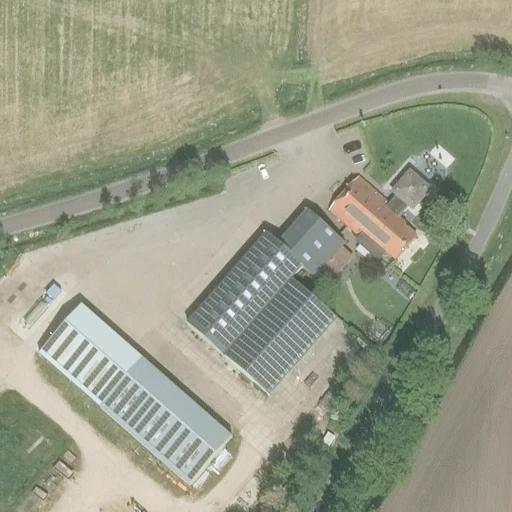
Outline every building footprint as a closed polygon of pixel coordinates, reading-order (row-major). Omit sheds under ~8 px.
[(398,197),(389,207),(359,180),(330,213),(365,243),(361,247),(376,260),(381,260),(386,254),(396,263),(417,239),(399,223),(403,218),(401,217),(410,207),(413,210),(429,192),(411,176),(395,194),(398,197)] [(227,361),(295,285),(291,281),(302,269),(318,283),(349,246),(310,212),(279,248),(267,238),(188,326),(227,361)] [(303,285),(308,279),(304,275),(298,281),(303,285)] [(336,321),(295,285),(227,361),(269,398),(336,321)] [(100,409),(190,488),(233,438),(143,359),(83,306),(40,356),(100,409)] [(38,431),(16,455),(28,466),(50,441),(38,431)]
